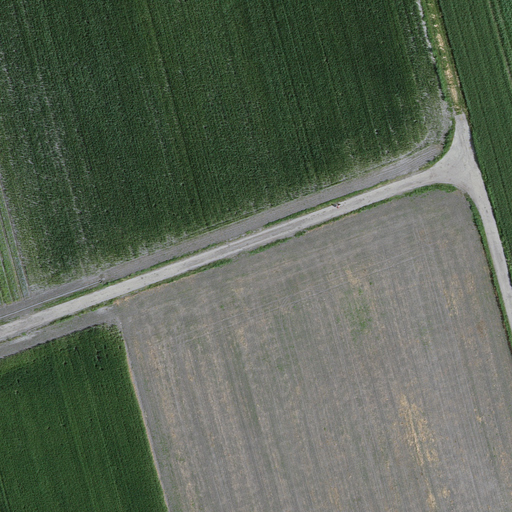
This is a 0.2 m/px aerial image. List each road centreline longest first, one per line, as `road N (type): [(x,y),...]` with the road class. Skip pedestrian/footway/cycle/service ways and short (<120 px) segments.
road 1 (track): [(511,278),(479,154),(0,328)]
road 2 (track): [(479,154),(439,0)]
